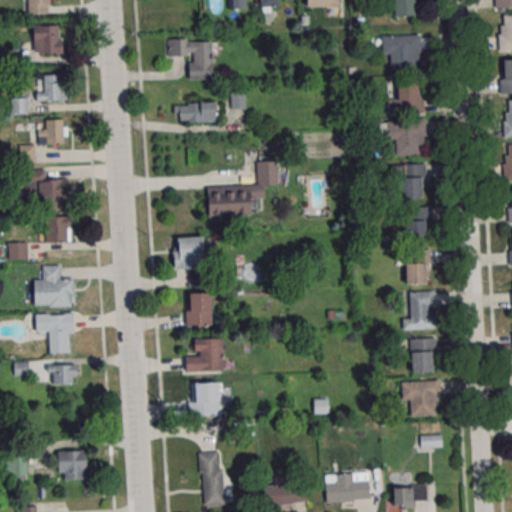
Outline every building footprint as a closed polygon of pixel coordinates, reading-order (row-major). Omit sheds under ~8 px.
[(48,0),(24,0),(25,14),(49,14),(48,0)] [(245,9),(245,0),(230,0),(231,9),(245,9)] [(259,0),(259,8),(280,8),(279,0),(259,0)] [(416,0),(391,0),(392,16),(417,16),(416,0)] [(511,0),(495,0),(495,8),(511,7),(511,0)] [(503,15),(511,14),(511,48),(499,49),(498,34),(501,34),(500,25),(504,25),(503,15)] [(61,24),(33,24),(33,54),(61,54),(61,24)] [(390,69),(420,69),(420,35),(382,35),(382,55),(390,55),(390,69)] [(188,79),(212,79),(212,38),(167,38),(167,57),(188,57),(188,79)] [(511,59),(500,59),(500,94),(511,93),(511,59)] [(36,74),(36,100),(66,100),(66,74),(36,74)] [(386,114),(421,115),(421,78),(386,77),(386,114)] [(231,108),(245,108),(245,88),(231,88),(231,108)] [(11,113),(27,113),(27,96),(10,96),(11,113)] [(179,122),(215,122),(215,102),(179,102),(179,122)] [(511,104),(503,104),(503,136),(511,136),(511,104)] [(38,129),(38,144),(66,144),(66,119),(46,119),(46,129),(38,129)] [(395,156),(426,155),(426,120),(385,121),(385,140),(395,139),(395,156)] [(34,146),(22,146),(22,160),(34,160),(34,146)] [(256,161),(257,184),(206,186),(207,217),(253,215),(252,199),(264,198),(264,185),(278,185),(277,160),(256,161)] [(425,164),(396,164),(396,198),(425,198),(425,164)] [(26,170),(27,195),(38,195),(38,208),(69,208),(68,180),(45,180),(45,170),(26,170)] [(429,239),(429,206),(404,206),(404,239),(429,239)] [(70,217),(43,217),(43,242),(70,242),(70,217)] [(204,268),(204,237),(173,237),(173,268),(204,268)] [(27,259),(27,242),(8,242),(8,259),(27,259)] [(404,249),(404,284),(428,284),(428,249),(404,249)] [(34,278),(34,307),(72,307),(72,278),(61,278),(61,264),(42,264),(42,278),(34,278)] [(434,329),(434,290),(403,290),(403,329),(434,329)] [(186,325),(211,325),(211,292),(186,292),(186,325)] [(48,353),(73,353),(72,313),(35,314),(36,332),(48,332),(48,353)] [(409,336),(409,372),(437,372),(437,336),(409,336)] [(222,338),(195,338),(195,355),(185,355),(185,371),(222,371),(222,338)] [(77,364),(50,364),(50,383),(77,383),(77,364)] [(441,415),(440,381),(401,381),(401,403),(410,402),(410,416),(441,415)] [(187,383),(188,415),(218,415),(218,383),(187,383)] [(58,450),(58,480),(85,480),(85,450),(58,450)] [(200,452),(201,505),(232,504),(231,477),(221,477),(220,451),(200,452)] [(0,475),(13,475),(13,482),(26,482),(26,457),(0,457),(0,475)] [(369,472),(325,472),(325,502),(369,502),(369,472)] [(307,504),(307,474),(265,474),(265,504),(307,504)] [(427,505),(427,485),(393,485),(393,505),(427,505)]
